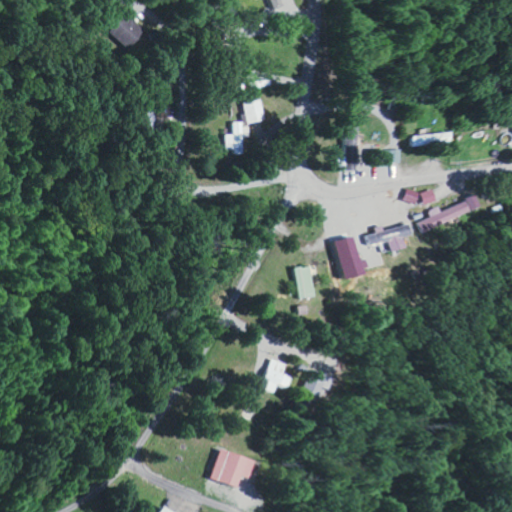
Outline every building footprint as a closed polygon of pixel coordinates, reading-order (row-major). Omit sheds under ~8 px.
[(142,31),(123,11),(104,29),(123,49),(142,31)] [(264,119),(259,99),(241,103),(247,124),(264,119)] [(354,133),(354,120),(340,120),(342,157),(353,156),(353,145),(360,145),(360,133),(354,133)] [(223,135),(223,151),(242,151),(241,137),(248,137),(248,124),(231,124),(231,134),(223,135)] [(405,135),(405,146),(442,145),(442,133),(405,135)] [(383,166),(382,147),(365,147),(366,167),(383,166)] [(434,200),(431,189),(419,193),(423,204),(434,200)] [(439,210),(438,206),(428,210),(431,216),(416,222),(420,231),(479,209),(475,197),(439,210)] [(380,230),(380,229),(364,233),(367,246),(384,242),(386,251),(401,248),(399,237),(410,234),(407,224),(380,230)] [(329,241),(339,279),(359,274),(349,235),(329,241)] [(313,297),(310,266),(294,268),(297,299),(313,297)] [(284,363),(266,359),(258,389),(272,393),(274,386),(284,388),(287,376),(281,375),(284,363)] [(324,391),(330,378),(309,369),(298,393),(312,399),(317,387),(324,391)] [(207,480),(232,487),(235,476),(244,478),(249,459),(214,450),(207,480)]
